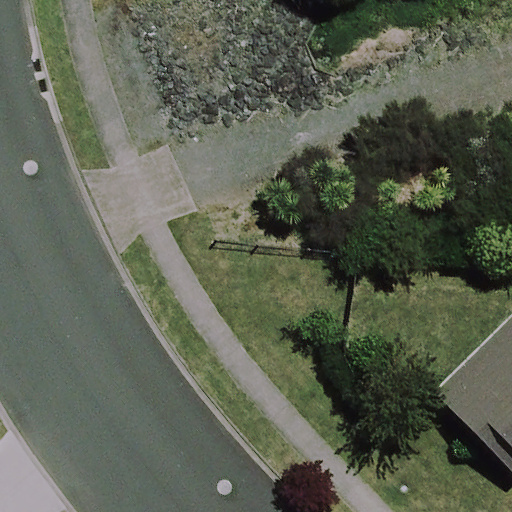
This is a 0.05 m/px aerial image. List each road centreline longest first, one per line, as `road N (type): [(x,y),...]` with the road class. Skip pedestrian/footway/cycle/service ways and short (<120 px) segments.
road 1 (track): [(8,257),(176,178),(511,73)]
road 2 (residential): [(187,511),(95,404),(0,230)]
